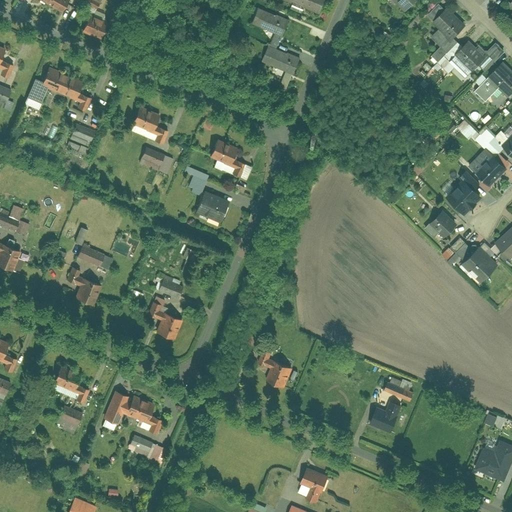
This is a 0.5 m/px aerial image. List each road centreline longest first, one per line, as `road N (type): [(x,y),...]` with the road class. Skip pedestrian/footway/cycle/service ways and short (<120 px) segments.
road 1 (residential): [(500,511),(186,379)]
road 2 (residential): [(290,136),(0,12)]
road 3 (residential): [(186,379),(290,136)]
road 4 (residential): [(186,379),(0,300)]
road 5 (residential): [(346,0),(290,136)]
